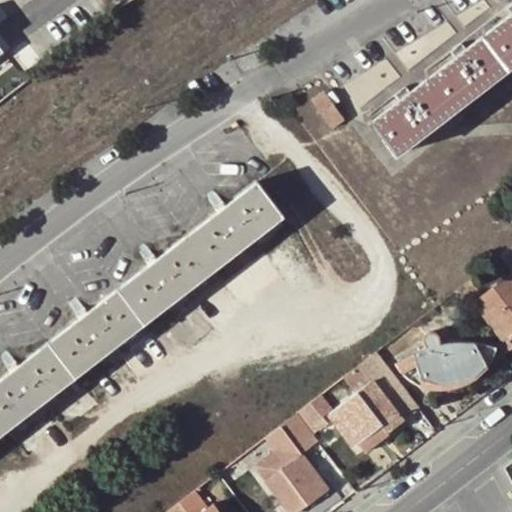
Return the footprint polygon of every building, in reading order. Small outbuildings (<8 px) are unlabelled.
[(511,63),(511,3),(507,8),(511,14),(465,50),(461,44),(450,51),(455,57),(409,93),(404,87),(394,95),(399,101),(371,123),(395,154),(453,109),(511,63)] [(329,93),(317,101),(333,127),(345,120),(329,93)] [(0,430),(282,212),(258,181),(0,378),(0,430)] [(511,248),(511,247),(500,256),(511,270),(511,248)] [(497,345),(505,356),(511,350),(511,273),(475,301),(488,319),(490,318),(506,338),(497,345)] [(470,279),(455,291),(465,304),(481,293),(470,279)] [(494,353),(495,346),(484,343),(471,341),(459,340),(450,340),(443,342),(440,335),(437,332),(432,331),(425,334),(423,339),(425,346),(415,351),(403,357),(410,367),(416,373),(423,377),(429,380),(435,382),(444,383),(451,383),(457,382),(464,380),(471,377),(479,371),(486,365),(491,359),(494,353)] [(418,408),(376,352),(357,366),(369,383),(372,381),(401,420),(418,408)] [(372,381),(369,383),(328,414),(352,446),(357,443),(381,425),(383,429),(385,427),(388,431),(401,420),(372,381)] [(308,404),(296,413),(313,435),(318,432),(313,425),(320,420),(308,404)] [(301,455),(318,442),(313,435),(296,413),(276,428),(289,444),(291,442),(301,455)] [(388,434),(383,429),(381,425),(357,443),(364,452),(388,434)] [(297,511),(327,489),(301,455),(291,442),(289,444),(266,461),(276,473),(265,480),(289,511),(297,511)] [(203,486),(166,511),(200,511),(214,502),(203,486)] [(221,511),(214,503),(203,511),(221,511)]
